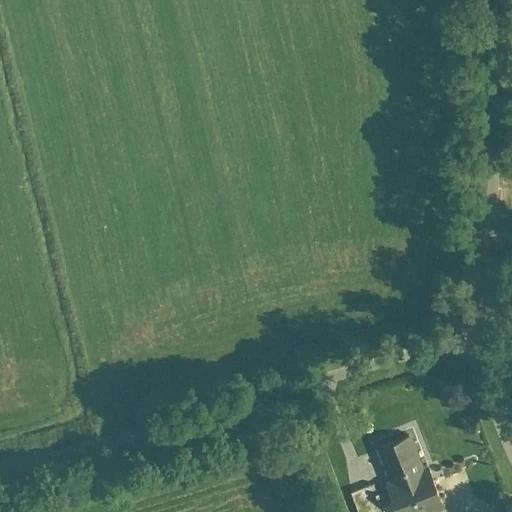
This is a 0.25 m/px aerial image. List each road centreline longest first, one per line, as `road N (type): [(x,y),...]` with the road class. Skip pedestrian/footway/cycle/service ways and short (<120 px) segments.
road 1 (unclassified): [(0,470),(458,331)]
road 2 (unclassified): [(494,0),(458,331)]
road 3 (unclassified): [(458,331),(511,454)]
